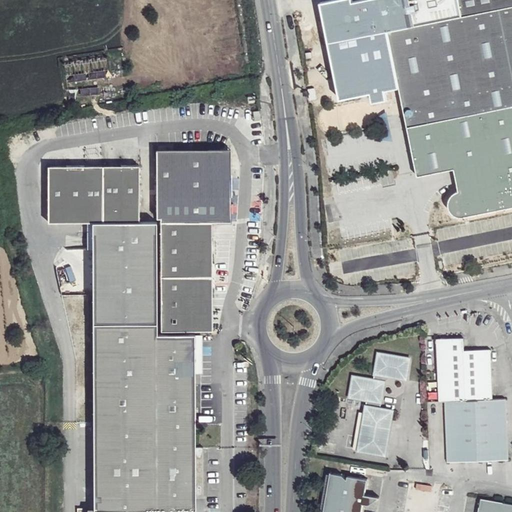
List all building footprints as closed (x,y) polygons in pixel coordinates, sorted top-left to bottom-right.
[(463,12),(460,0),(367,0),(352,3),(351,0),(341,0),(323,4),(343,98),(371,92),(373,102),(389,99),(387,91),(403,87),(390,27),(463,12)] [(511,0),(460,0),(463,12),(390,27),(403,87),(419,173),(454,165),(460,187),(451,193),(449,203),(452,211),(461,213),(511,203),(511,0)] [(80,162),(47,163),(45,218),(93,218),(95,506),(86,508),(86,511),(205,511),(206,502),(198,500),(194,326),(213,327),(212,221),(229,219),(233,144),(155,144),(156,215),(137,216),(137,160),(80,162)] [(437,336),(439,399),(447,399),(492,397),(490,347),(465,348),(464,335),(437,336)] [(412,356),(377,349),(374,374),(371,374),(352,374),(348,402),(366,400),(363,412),(358,411),(352,449),(356,453),(385,454),(395,406),(383,403),(386,378),(408,379),(409,374),(412,356)] [(492,397),(447,399),(448,459),(510,459),(507,397),(492,397)] [(369,479),(332,472),(325,511),(511,511),(511,501),(484,497),(481,511),(364,511),(366,502),(373,503),(382,495),(367,493),(369,479)]
